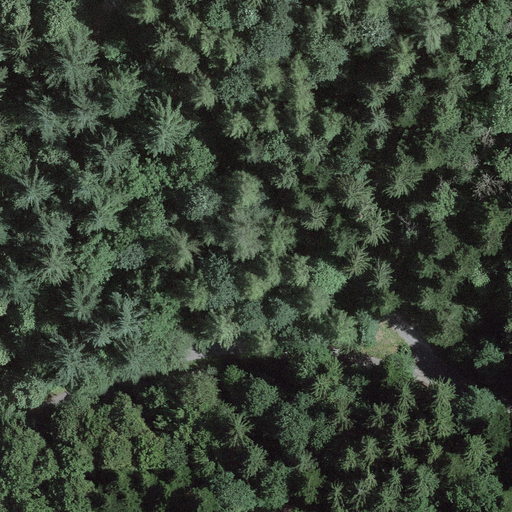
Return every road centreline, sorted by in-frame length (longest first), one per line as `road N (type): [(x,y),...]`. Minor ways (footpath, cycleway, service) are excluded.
road 1 (track): [(117,0),(457,400)]
road 2 (track): [(0,449),(104,391),(199,355),(270,345),(321,352),(457,400)]
